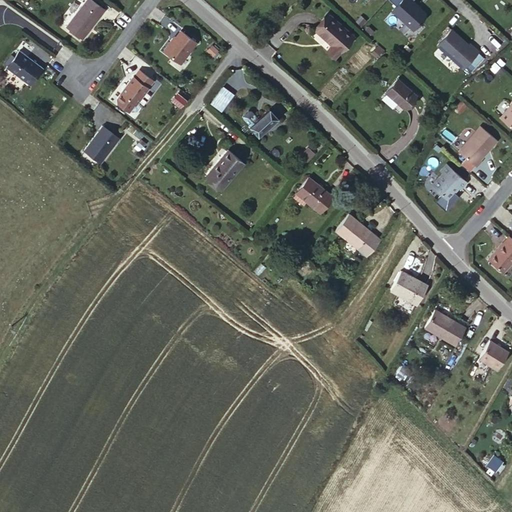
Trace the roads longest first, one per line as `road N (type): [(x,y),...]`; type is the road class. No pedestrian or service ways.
road 1 (track): [(0,351),(242,47)]
road 2 (residential): [(189,0),(313,110),(454,253)]
